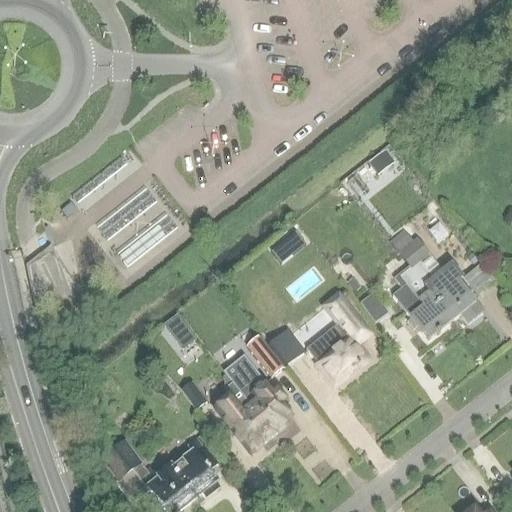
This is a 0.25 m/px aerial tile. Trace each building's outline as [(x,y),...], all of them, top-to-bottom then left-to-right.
[(511,74),(496,86),(508,103),(511,100),(511,74)] [(384,153),(369,166),(376,175),(392,163),(384,153)] [(93,200),(87,192),(96,186),(90,178),(73,191),(84,206),(93,200)] [(404,233),(388,246),(392,251),(409,272),(419,263),(430,255),(421,244),(418,240),(413,244),(404,233)] [(295,235),(282,246),(292,257),(305,247),(295,235)] [(67,300),(52,252),(43,258),(23,271),(40,342),(82,306),(73,291),(58,267),(69,299),(67,300)] [(409,272),(399,279),(408,289),(427,274),(419,263),(409,272)] [(427,274),(408,289),(413,296),(415,298),(425,291),(451,325),(461,318),(468,327),(483,316),(457,284),(462,281),(451,267),(433,281),(427,274)] [(403,291),(392,299),(410,322),(428,344),(451,325),(425,291),(415,298),(413,296),(408,289),(399,279),(396,282),(403,291)] [(377,293),(364,302),(378,322),(391,314),(377,293)] [(354,324),(356,323),(338,300),(325,310),(338,326),(306,352),(318,367),(317,368),(331,385),(345,373),(350,379),(369,364),(357,348),(367,340),(354,324)] [(288,374),(264,343),(252,353),(276,384),(288,374)] [(291,419),(282,408),(286,406),(276,394),(273,396),(255,374),(244,383),(227,362),(220,368),(228,377),(274,439),(286,429),(283,425),(291,419)] [(175,377),(173,374),(168,377),(197,415),(208,406),(182,372),(175,377)] [(250,457),(274,439),(228,377),(220,383),(233,400),(216,413),(250,457)] [(156,480),(125,442),(100,462),(118,484),(132,472),(162,511),(185,511),(190,508),(189,507),(201,497),(204,502),(219,491),(215,486),(215,485),(208,475),(217,469),(196,442),(187,449),(194,457),(172,473),(170,470),(156,480)]
